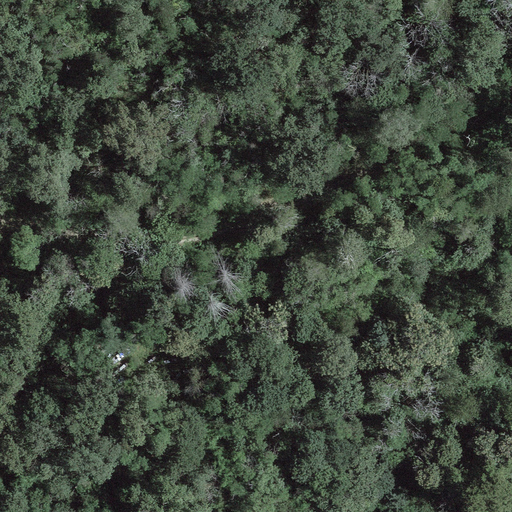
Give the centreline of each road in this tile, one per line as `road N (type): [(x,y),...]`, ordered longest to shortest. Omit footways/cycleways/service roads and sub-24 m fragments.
road 1 (track): [(393,158),(247,221),(159,241),(47,230)]
road 2 (track): [(511,91),(393,158)]
